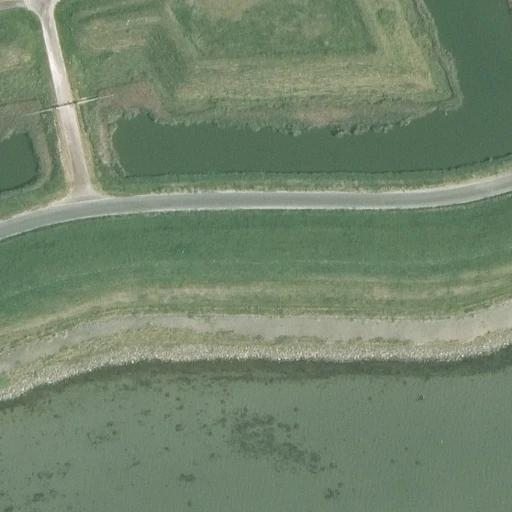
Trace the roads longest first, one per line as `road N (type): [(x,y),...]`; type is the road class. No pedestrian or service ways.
road 1 (unclassified): [(0,233),(83,205),(431,203),(511,180)]
road 2 (track): [(37,1),(83,205)]
